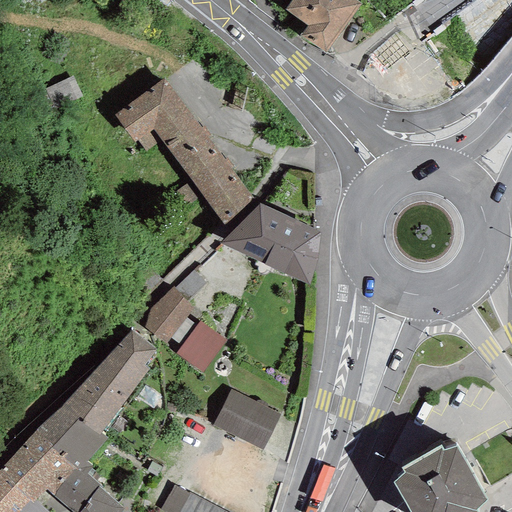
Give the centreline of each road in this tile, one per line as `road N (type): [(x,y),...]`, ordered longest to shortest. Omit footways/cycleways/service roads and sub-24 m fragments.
road 1 (tertiary): [(511,67),(478,106),(444,122),(376,116),(311,90)]
road 2 (secondary): [(315,511),(397,301)]
road 3 (secondary): [(375,178),(352,221),(352,245),(374,286),(397,301)]
road 4 (tertiary): [(311,90),(210,0)]
road 5 (secondary): [(469,290),(484,275),(497,234),(485,193),(471,177)]
